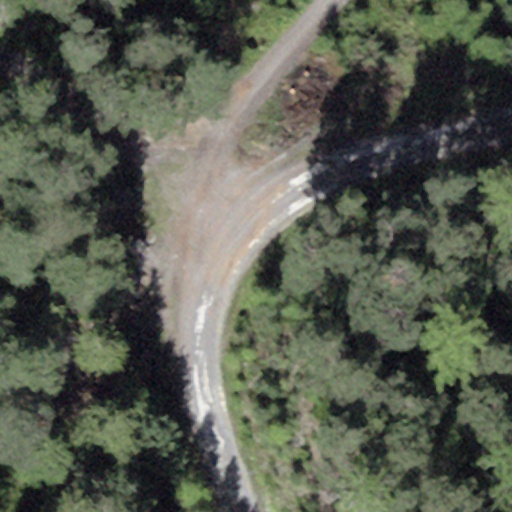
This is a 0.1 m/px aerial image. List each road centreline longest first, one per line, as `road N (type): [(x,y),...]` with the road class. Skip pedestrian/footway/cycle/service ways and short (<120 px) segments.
road 1 (track): [(215,222),(413,142),(511,117)]
road 2 (track): [(238,511),(185,376),(175,280),(215,222)]
road 3 (track): [(324,0),(208,149),(215,222)]
